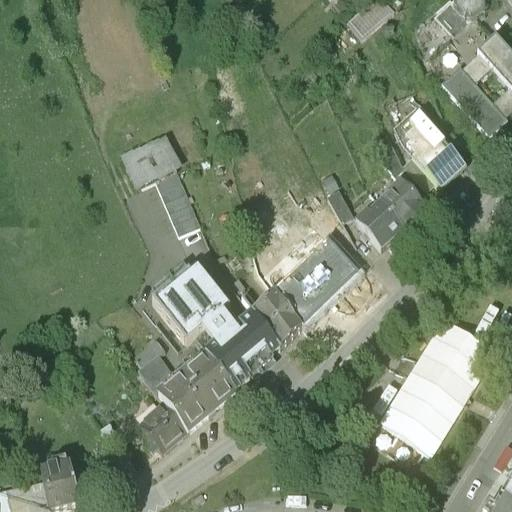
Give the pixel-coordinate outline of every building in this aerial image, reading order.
[(456,0),(456,1),(455,5),(452,8),(450,6),(435,19),(437,22),(434,25),(452,45),(472,26),(473,26),(478,25),(482,22),(485,18),(486,13),(489,11),(487,8),(485,3),(483,0),(456,0)] [(511,119),(511,98),(478,61),(492,48),(472,26),(452,45),(474,68),(463,79),(461,76),(443,93),(489,144),(507,128),(506,126),(511,119)] [(511,63),(495,45),(492,48),(478,61),(511,98),(511,63)] [(433,130),(423,119),(399,140),(408,150),(404,154),(414,164),(410,167),(438,197),(466,173),(430,134),(433,130)] [(115,157),(130,193),(151,184),(174,240),(199,230),(162,138),(115,157)] [(377,168),(394,179),(401,169),(383,158),(377,168)] [(399,190),(387,201),(389,203),(379,212),(402,238),(425,218),(413,205),(418,202),(413,196),(408,200),(399,190)] [(379,212),(368,222),(366,220),(354,230),(362,241),(359,243),(364,250),(367,247),(378,260),(402,238),(379,212)] [(349,242),(330,262),(353,284),(366,271),(349,242)] [(337,300),(305,265),(288,281),(290,282),(323,314),(337,300)] [(202,334),(215,350),(204,358),(206,360),(207,359),(235,394),(249,384),(247,381),(280,353),(263,331),(262,332),(252,319),(234,335),(220,319),(230,312),(195,271),(151,306),(186,348),(202,334)] [(323,314),(290,282),(271,299),(272,301),(274,299),(301,334),(323,314)] [(242,307),(252,319),(262,332),(263,331),(280,353),(301,334),(274,299),(272,301),(258,315),(247,302),(242,307)] [(206,360),(158,399),(186,435),(235,394),(207,359),(206,360)] [(142,381),(132,389),(139,399),(150,390),(142,381)] [(162,406),(137,426),(160,455),(186,435),(162,406)] [(70,466),(41,473),(43,484),(50,511),(51,511),(79,504),(70,466)] [(511,481),(500,500),(511,507),(511,481)] [(50,511),(43,484),(5,493),(9,511),(50,511)] [(0,511),(9,511),(5,493),(0,493),(0,511)] [(511,511),(511,507),(500,500),(494,510),(489,507),(485,511),(511,511)]
